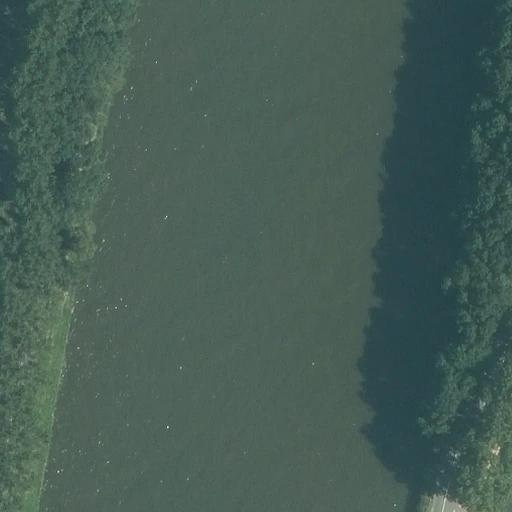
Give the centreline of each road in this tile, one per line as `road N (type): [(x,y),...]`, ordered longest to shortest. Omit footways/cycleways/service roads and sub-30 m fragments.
road 1 (unclassified): [(4,511),(41,310),(45,81),(57,0)]
road 2 (tertiary): [(446,511),(467,425),(511,339)]
